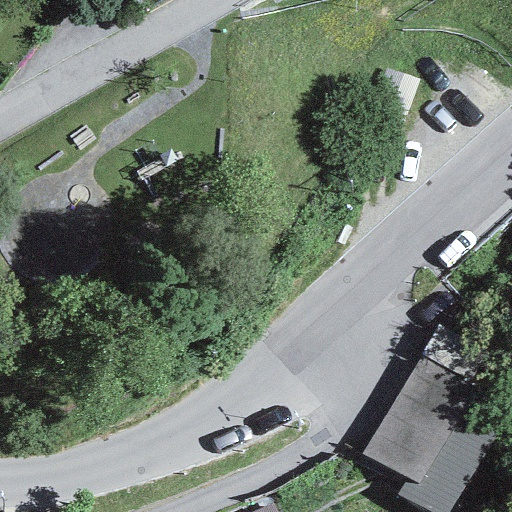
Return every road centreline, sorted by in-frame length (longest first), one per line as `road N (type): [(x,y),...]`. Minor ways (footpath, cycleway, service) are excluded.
road 1 (tertiary): [(362,287),(190,430),(122,459),(0,481)]
road 2 (residential): [(362,287),(362,370),(339,425),(304,454),(174,511)]
road 3 (residential): [(0,115),(214,0)]
road 4 (tertiary): [(511,151),(362,287)]
